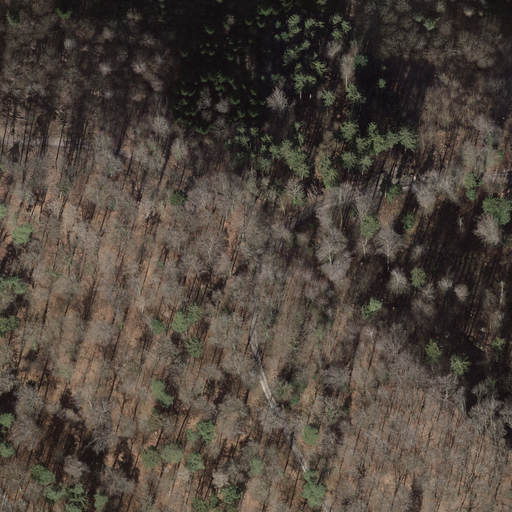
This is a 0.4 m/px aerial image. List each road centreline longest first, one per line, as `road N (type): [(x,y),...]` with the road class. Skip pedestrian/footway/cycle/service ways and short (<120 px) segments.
road 1 (track): [(271,239),(237,199),(109,148),(0,138)]
road 2 (track): [(327,511),(257,362),(252,316),(271,239)]
road 3 (track): [(511,178),(381,189),(304,215),(271,239)]
